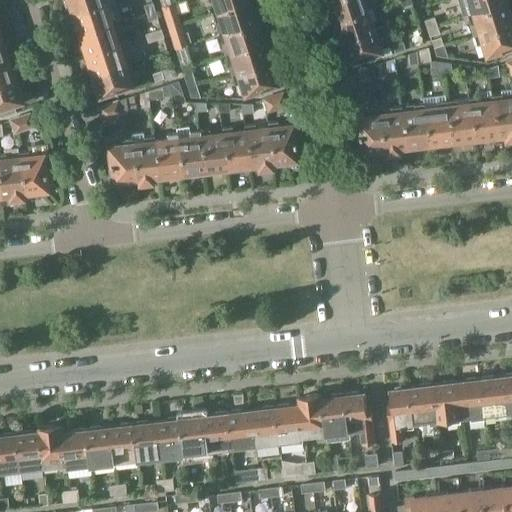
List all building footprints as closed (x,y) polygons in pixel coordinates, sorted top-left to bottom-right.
[(69,10),(70,13),(110,0),(65,0),(64,2),(66,9),(69,10)] [(77,33),(110,22),(115,20),(114,20),(120,18),(114,0),(110,0),(70,13),(73,20),(71,23),(73,30),(76,30),(77,33)] [(210,0),(214,11),(215,13),(249,2),(248,0),(210,0)] [(332,19),(333,21),(366,10),(362,0),(325,0),(328,7),(326,10),(328,17),(332,19)] [(457,0),(462,16),(467,15),(504,3),(504,1),(504,0),(457,0)] [(154,9),(152,2),(144,5),(146,12),(154,9)] [(249,2),(215,13),(214,11),(212,12),(219,32),(221,32),(222,34),(256,22),(255,19),(258,17),(255,9),(252,9),(249,2)] [(170,3),(162,6),(166,18),(174,16),(170,3)] [(467,15),(473,36),(511,24),(511,21),(511,19),(511,17),(510,12),(507,10),(504,3),(467,15)] [(339,39),(339,41),(373,30),(369,20),(374,18),(370,8),(366,10),(333,21),(335,28),(333,31),(335,38),(339,39)] [(157,18),(154,9),(146,12),(148,22),(157,18)] [(423,20),(426,27),(436,24),(433,16),(423,20)] [(115,20),(110,22),(77,33),(79,40),(77,43),(80,51),(83,52),(84,54),(117,43),(117,41),(113,32),(118,30),(115,20)] [(225,43),(228,52),(228,54),(263,43),(262,40),(264,37),(262,30),(259,29),(256,22),(222,34),(221,32),(219,32),(222,44),(225,43)] [(438,32),(436,24),(426,27),(429,35),(438,32)] [(484,56),(505,50),(511,47),(511,25),(511,24),(473,36),(476,45),(480,44),(484,56)] [(163,37),(160,29),(145,34),(148,42),(163,37)] [(373,30),(339,41),(342,49),(340,51),(342,58),(345,60),(346,63),(380,52),(376,42),(381,40),(377,29),(373,30)] [(172,37),(175,48),(183,45),(180,34),(172,37)] [(91,75),(123,64),(128,62),(124,50),(129,48),(126,38),(117,41),(117,43),(84,54),(86,61),(84,64),(87,72),(90,73),(91,75)] [(0,63),(7,60),(6,58),(9,55),(6,47),(2,46),(0,40),(0,39),(0,63)] [(402,42),(394,45),(396,52),(405,49),(402,42)] [(232,73),(234,72),(235,74),(270,64),(269,61),(271,58),(269,51),(265,50),(263,43),(228,54),(228,52),(225,53),(232,73)] [(183,45),(175,48),(181,67),(190,65),(183,45)] [(444,45),(435,48),(437,55),(448,57),(444,45)] [(429,47),(418,51),(419,63),(431,61),(429,47)] [(418,63),(417,51),(409,54),(410,64),(418,63)] [(394,59),(387,61),(387,71),(395,70),(394,59)] [(0,86),(15,81),(13,78),(16,75),(13,68),(10,67),(7,60),(0,63),(0,86)] [(441,62),(431,61),(432,74),(442,73),(441,62)] [(91,75),(93,81),(93,82),(91,85),(93,92),(96,93),(97,96),(131,85),(126,72),(130,70),(128,62),(123,64),(91,75)] [(441,62),(442,73),(452,72),(451,63),(441,62)] [(232,73),(238,95),(243,96),(276,85),(275,82),(277,79),(275,71),(272,70),(270,64),(235,74),(234,72),(232,73)] [(489,76),(499,75),(498,64),(488,67),(489,76)] [(475,66),(465,65),(466,77),(476,76),(475,66)] [(173,67),(152,73),(155,81),(175,75),(173,67)] [(369,81),(365,68),(346,74),(348,81),(350,87),(369,81)] [(195,83),(191,71),(183,74),(187,85),(195,83)] [(174,81),(170,82),(171,95),(171,96),(182,92),(177,81),(177,80),(174,81)] [(0,108),(21,102),(20,99),(23,96),(20,88),(17,87),(15,81),(0,86),(0,108)] [(171,95),(170,82),(162,85),(163,96),(171,95)] [(195,83),(187,85),(190,97),(199,97),(195,83)] [(501,94),(492,95),(496,137),(504,136),(504,140),(511,139),(511,88),(501,90),(501,94)] [(148,90),(140,92),(141,108),(149,107),(148,90)] [(469,98),(473,139),(482,138),(484,141),(492,140),(494,137),(496,137),(492,95),(491,90),(477,92),(478,97),(469,98)] [(281,93),(263,99),(267,112),(286,106),(281,93)] [(422,98),(423,104),(428,144),(431,144),(433,147),(441,146),(443,142),(451,142),(446,100),(445,95),(422,98)] [(126,97),(117,100),(97,107),(101,119),(121,113),(128,111),(126,97)] [(469,98),(446,100),(451,142),(458,141),(460,144),(469,143),(470,139),(473,139),(469,98)] [(187,113),(196,112),(195,102),(186,102),(187,113)] [(205,102),(195,102),(196,112),(206,111),(205,102)] [(229,103),(218,103),(218,113),(230,112),(229,103)] [(253,112),(252,104),(242,104),(243,113),(253,112)] [(419,145),(428,144),(423,104),(400,106),(405,147),(408,147),(410,150),(418,149),(419,145)] [(400,106),(377,109),(381,150),(384,149),(385,154),(398,153),(397,148),(405,147),(400,106)] [(368,115),(354,117),(359,152),(362,152),(364,155),(372,155),(374,150),(381,150),(377,109),(367,110),(368,115)] [(28,113),(10,120),(14,133),(33,126),(28,113)] [(266,122),(267,127),(271,163),(280,162),(283,165),(290,165),(292,160),(296,160),(291,124),(278,126),(277,120),(266,122)] [(245,130),(249,166),(256,165),(257,170),(270,168),(270,163),(271,163),(267,127),(256,128),(255,123),(244,124),(245,130)] [(176,127),(176,132),(180,173),(183,173),(185,176),(193,175),(195,172),(203,171),(198,130),(189,131),(189,126),(176,127)] [(220,127),(221,133),(226,168),(234,167),(237,170),(244,170),(246,166),(249,166),(245,130),(233,131),(233,126),(220,127)] [(198,130),(203,171),(211,170),(214,173),(222,172),(224,168),(226,168),(221,133),(208,134),(207,129),(198,130)] [(130,138),(129,138),(134,179),(137,179),(137,183),(150,182),(150,177),(158,176),(154,141),(153,135),(144,136),(143,132),(130,133),(130,138)] [(167,139),(154,141),(158,176),(160,176),(163,179),(171,178),(173,174),(180,173),(176,132),(166,133),(167,139)] [(126,180),(133,179),(134,179),(129,138),(121,139),(122,145),(107,146),(112,182),(114,182),(117,185),(125,184),(126,180)] [(20,192),(22,192),(17,152),(16,147),(4,149),(5,153),(0,153),(0,194),(7,194),(8,198),(21,197),(20,192)] [(29,150),(17,152),(22,192),(31,191),(34,194),(41,194),(43,190),(46,190),(45,178),(52,177),(50,156),(43,157),(42,154),(29,156),(29,150)] [(511,411),(511,373),(506,374),(506,376),(503,376),(507,412),(511,411)] [(479,377),(484,415),(507,412),(503,376),(494,378),(494,375),(479,377)] [(484,415),(479,377),(467,379),(467,381),(456,382),(460,417),(484,415)] [(460,417),(456,382),(455,382),(455,380),(443,381),(443,384),(433,385),(437,420),(460,417)] [(437,420),(433,385),(431,385),(431,383),(419,384),(420,386),(409,388),(413,423),(437,420)] [(387,402),(392,441),(404,440),(403,424),(413,423),(409,388),(408,388),(407,386),(396,387),(396,389),(390,390),(391,401),(387,402)] [(359,391),(346,393),(350,431),(359,430),(361,446),(376,443),(375,435),(371,404),(367,404),(365,393),(359,394),(359,391)] [(350,431),(346,393),(332,395),(332,397),(323,398),(327,434),(328,441),(351,438),(350,431)] [(327,434),(323,398),(321,398),(321,394),(299,396),(300,405),(303,437),(327,434)] [(289,404),(276,405),(280,443),(304,440),(303,437),(300,405),(289,406),(289,404)] [(262,407),(262,409),(251,410),(255,445),(280,443),(276,405),(262,407)] [(242,409),(229,411),(233,448),(255,445),(251,410),(242,411),(242,409)] [(233,448),(229,411),(215,412),(215,415),(205,416),(209,450),(233,448)] [(195,415),(182,416),(186,453),(195,452),(209,450),(205,416),(195,417),(195,415)] [(168,420),(158,421),(162,456),(186,453),(182,416),(168,418),(168,420)] [(139,458),(162,456),(158,421),(148,423),(148,420),(134,422),(139,458)] [(121,426),(111,427),(115,461),(139,458),(134,422),(121,424),(121,426)] [(40,427),(41,431),(45,466),(66,464),(63,433),(62,424),(40,427)] [(111,427),(101,428),(101,426),(87,428),(92,464),(115,461),(111,427)] [(74,431),(63,433),(66,464),(67,467),(92,464),(87,428),(74,429),(74,431)] [(45,466),(41,431),(30,433),(30,430),(16,432),(21,469),(45,466)] [(3,436),(0,436),(0,471),(21,469),(16,432),(3,434),(3,436)] [(454,447),(440,449),(441,459),(455,457),(454,447)] [(502,447),(488,449),(489,459),(503,458),(502,447)] [(441,459),(440,449),(418,452),(419,461),(441,459)] [(489,459),(488,449),(476,450),(477,461),(489,459)] [(393,451),(395,465),(401,465),(400,450),(393,451)] [(503,466),(511,465),(511,456),(503,458),(502,458),(503,466)] [(340,470),(338,457),(329,458),(331,472),(340,470)] [(489,468),(503,466),(502,458),(488,460),(489,468)] [(314,460),(306,461),(307,472),(316,471),(314,460)] [(489,468),(488,460),(475,461),(476,470),(489,468)] [(307,472),(306,461),(298,462),(299,474),(307,472)] [(463,471),(476,470),(475,461),(462,463),(463,471)] [(449,473),(463,471),(462,463),(448,464),(449,473)] [(436,475),(449,473),(448,464),(435,466),(436,475)] [(259,479),(258,466),(242,468),(243,481),(259,479)] [(267,466),(258,466),(259,479),(268,478),(267,466)] [(436,475),(435,466),(422,468),(423,476),(436,475)] [(409,478),(423,476),(422,468),(408,469),(409,478)] [(396,479),(409,478),(408,469),(395,471),(396,479)] [(213,488),(212,476),(204,477),(205,489),(213,488)] [(220,476),(212,476),(213,488),(222,487),(220,476)] [(166,490),(164,477),(157,478),(158,490),(166,490)] [(174,477),(164,477),(166,490),(175,489),(174,477)] [(346,478),(335,479),(336,488),(347,487),(346,478)] [(316,482),(317,491),(327,490),(325,480),(316,482)] [(126,482),(118,483),(119,495),(127,494),(126,482)] [(302,493),(317,491),(316,482),(301,484),(302,493)] [(119,495),(118,483),(109,484),(110,496),(119,495)] [(507,511),(504,485),(460,490),(462,511),(507,511)] [(274,487),(275,496),(284,495),(283,486),(274,487)] [(80,500),(79,487),(69,488),(70,501),(80,500)] [(261,497),(275,496),(274,487),(260,488),(261,497)] [(70,501),(69,488),(62,489),(63,501),(70,501)] [(189,492),(190,501),(200,500),(199,490),(189,492)] [(462,511),(460,490),(414,496),(414,498),(406,499),(407,511),(462,511)] [(47,491),(39,493),(40,505),(49,504),(47,491)] [(241,491),(232,492),(233,500),(242,499),(241,491)] [(177,502),(190,501),(189,492),(176,493),(177,502)] [(218,502),(233,500),(232,492),(218,493),(218,502)] [(384,511),(382,493),(368,495),(369,511),(384,511)] [(8,496),(0,496),(0,509),(0,510),(10,509),(8,496)] [(158,500),(146,501),(147,511),(159,509),(158,500)] [(135,511),(136,511),(147,511),(146,501),(135,503),(135,511)]
